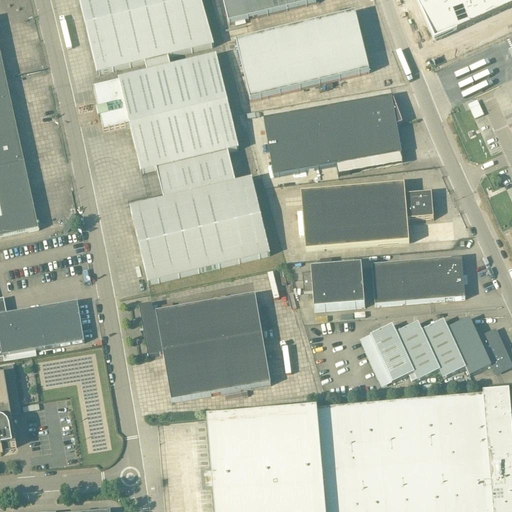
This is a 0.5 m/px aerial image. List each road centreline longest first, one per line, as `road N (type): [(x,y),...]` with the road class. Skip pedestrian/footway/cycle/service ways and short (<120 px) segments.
road 1 (unclassified): [(144,481),(86,161),(45,0)]
road 2 (unclassified): [(511,300),(385,0)]
road 3 (unclassified): [(0,492),(144,481)]
